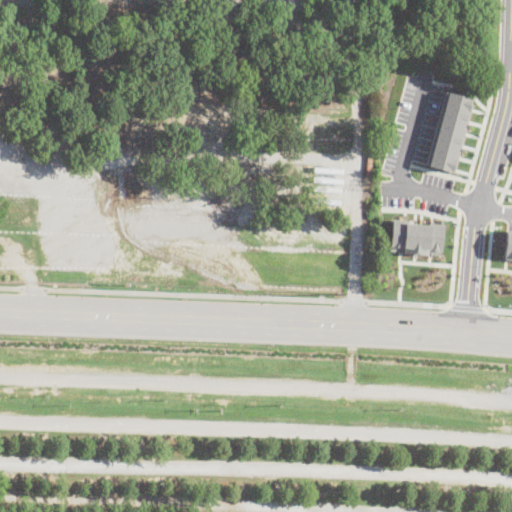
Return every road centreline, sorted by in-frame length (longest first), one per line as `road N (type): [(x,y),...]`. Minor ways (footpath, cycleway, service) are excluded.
road 1 (secondary): [(511,336),(0,312)]
road 2 (residential): [(423,85),(401,182),(478,205)]
road 3 (residential): [(464,333),(488,175)]
